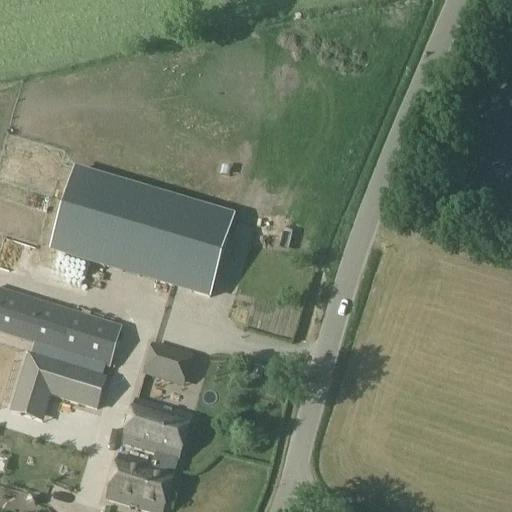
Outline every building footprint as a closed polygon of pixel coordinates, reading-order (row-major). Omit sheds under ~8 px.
[(157,283),(181,204),(74,171),(51,250),(157,283)] [(181,204),(157,283),(208,298),(208,299),(209,299),(210,298),(233,219),(232,218),(232,219),(181,204)] [(0,337),(108,370),(112,356),(121,328),(0,290),(0,337)] [(152,346),(142,377),(172,386),(181,355),(152,346)] [(29,357),(20,388),(45,395),(43,400),(49,402),(50,397),(96,411),(106,381),(29,357)] [(136,402),(123,447),(155,456),(152,467),(174,474),(178,463),(179,464),(188,432),(192,418),(136,402)] [(120,457),(106,501),(142,511),(163,511),(175,474),(174,474),(152,467),(120,457)]
